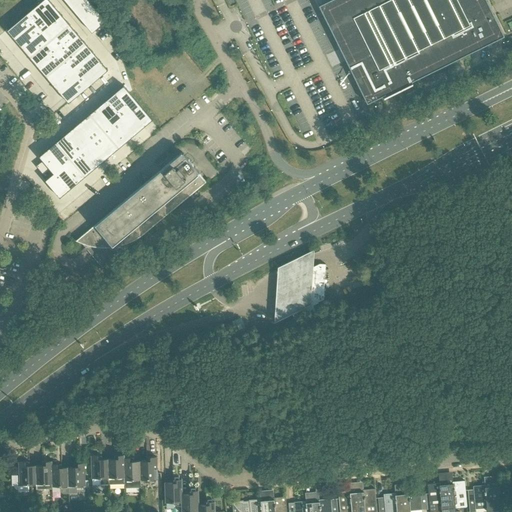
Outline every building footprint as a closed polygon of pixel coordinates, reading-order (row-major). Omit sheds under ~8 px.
[(48,0),(42,0),(26,14),(34,23),(54,6),(48,0)] [(86,0),(77,0),(69,7),(76,15),(90,4),(86,0)] [(505,36),(486,0),(330,0),(319,5),(368,104),(385,95),(385,97),(384,97),(384,99),(390,96),(390,95),(407,87),(413,84),(413,83),(413,81),(505,36)] [(90,4),(76,15),(84,24),(97,12),(90,4)] [(54,6),(34,23),(42,32),(61,15),(54,6)] [(97,12),(84,24),(91,32),(105,21),(97,12)] [(26,14),(7,30),(14,39),(34,23),(26,14)] [(61,15),(42,32),(49,41),(69,24),(61,15)] [(34,23),(14,39),(22,49),(42,32),(34,23)] [(69,24),(49,41),(57,50),(77,33),(69,24)] [(42,32),(22,49),(30,58),(49,41),(42,32)] [(77,33),(57,50),(65,59),(84,43),(77,33)] [(49,41),(30,58),(38,67),(57,50),(49,41)] [(84,43),(65,59),(73,68),(92,52),(84,43)] [(57,50),(38,67),(45,76),(65,59),(57,50)] [(92,52),(73,68),(80,77),(100,61),(92,52)] [(65,59),(45,76),(53,85),(73,68),(65,59)] [(100,61),(80,77),(88,86),(108,70),(100,61)] [(73,68),(53,85),(61,94),(80,77),(73,68)] [(80,77),(61,94),(69,103),(88,86),(80,77)] [(121,87),(113,94),(128,111),(142,128),(150,121),(121,87)] [(113,94),(105,101),(120,118),(128,111),(113,94)] [(105,101),(97,108),(111,125),(120,118),(105,101)] [(97,108),(88,115),(103,132),(111,125),(97,108)] [(120,118),(111,125),(126,142),(142,128),(128,111),(120,118)] [(88,115),(80,122),(95,139),(103,132),(88,115)] [(80,122),(72,129),(86,146),(95,139),(80,122)] [(111,125),(103,132),(117,149),(126,142),(111,125)] [(72,129),(63,136),(78,153),(86,146),(72,129)] [(103,132),(95,139),(109,156),(117,149),(103,132)] [(63,136),(55,143),(70,160),(78,153),(63,136)] [(95,139),(86,146),(101,163),(109,156),(95,139)] [(55,143),(47,150),(61,167),(70,160),(55,143)] [(86,146),(78,153),(92,170),(101,163),(86,146)] [(47,150),(38,157),(42,162),(48,169),(53,175),(61,167),(47,150)] [(78,153),(70,160),(84,177),(92,170),(78,153)] [(77,241),(82,244),(83,244),(85,244),(90,246),(97,247),(105,248),(112,247),(117,247),(123,245),(130,243),(136,239),(145,233),(148,231),(206,182),(202,177),(199,174),(199,173),(200,172),(183,153),(182,154),(182,153),(176,157),(175,157),(174,157),(173,157),(173,158),(172,158),(172,159),(172,160),(173,160),(76,241),(77,241)] [(70,160),(61,167),(76,184),(84,177),(70,160)] [(42,162),(37,166),(43,173),(48,169),(42,162)] [(61,167),(53,175),(67,192),(76,184),(61,167)] [(53,175),(44,182),(59,199),(67,192),(53,175)] [(275,322),(292,313),(309,305),(308,303),(310,285),(310,274),(310,273),(310,269),(313,267),(315,250),(278,268),(275,322)] [(325,277),(326,264),(320,264),(313,267),(310,269),(310,273),(310,274),(310,285),(308,303),(309,305),(292,313),(295,319),(298,324),(318,314),(315,309),(313,305),(324,299),(325,277)] [(98,460),(98,455),(92,456),(93,478),(100,478),(100,484),(109,484),(109,477),(109,459),(98,460)] [(115,459),(109,459),(109,477),(109,484),(125,484),(125,480),(124,455),(119,455),(119,459),(115,459)] [(130,457),(125,458),(125,455),(124,455),(125,480),(125,484),(125,487),(141,487),(141,479),(140,461),(130,462),(130,457)] [(140,461),(141,479),(157,479),(157,457),(151,457),(151,461),(147,461),(140,461)] [(37,478),(36,465),(26,466),(26,461),(20,462),(20,475),(14,475),(15,488),(17,490),(29,489),(29,484),(37,483),(37,478)] [(52,486),(53,486),(53,475),(52,464),(52,461),(46,461),(46,465),(36,465),(37,478),(37,483),(52,483),(52,486)] [(74,467),(69,467),(69,480),(69,485),(69,493),(77,493),(77,486),(85,486),(84,463),(78,463),(78,467),(74,467)] [(53,486),(60,486),(60,491),(63,493),(69,493),(69,485),(69,480),(69,467),(58,468),(58,464),(52,464),(53,475),(53,486)] [(182,506),(183,506),(182,494),(182,479),(173,480),(173,483),(165,483),(166,502),(174,502),(174,505),(182,506)] [(449,511),(456,511),(455,508),(467,506),(465,481),(446,482),(448,511),(449,511)] [(448,511),(446,482),(428,484),(430,511),(442,511),(448,511)] [(510,483),(492,484),(494,510),(501,509),(500,503),(511,502),(511,507),(511,485),(510,486),(510,483)] [(471,511),(477,511),(476,509),(487,508),(487,511),(494,511),(494,510),(492,484),(473,486),(473,489),(468,490),(470,511),(471,511)] [(358,511),(377,511),(376,489),(357,490),(358,511)] [(358,511),(357,490),(339,492),(341,511),(352,510),(352,511),(358,511)] [(198,511),(199,506),(198,491),(190,491),(190,494),(182,494),(183,506),(182,506),(182,511),(198,511)] [(404,511),(410,511),(411,510),(428,509),(427,493),(421,493),(420,491),(402,492),(404,511)] [(397,511),(404,511),(402,492),(384,494),(384,497),(378,497),(379,511),(391,511),(397,511)] [(287,511),(286,496),(268,498),(268,511),(287,511)] [(268,511),(268,498),(249,499),(249,501),(244,501),(244,500),(234,501),(232,504),(237,510),(234,511),(268,511)] [(313,500),(313,511),(338,511),(337,501),(331,501),(331,498),(313,500)] [(289,511),(313,511),(313,500),(294,501),(294,505),(289,505),(289,511)] [(223,511),(224,511),(215,511),(215,502),(206,502),(206,505),(199,506),(198,511),(223,511)]
